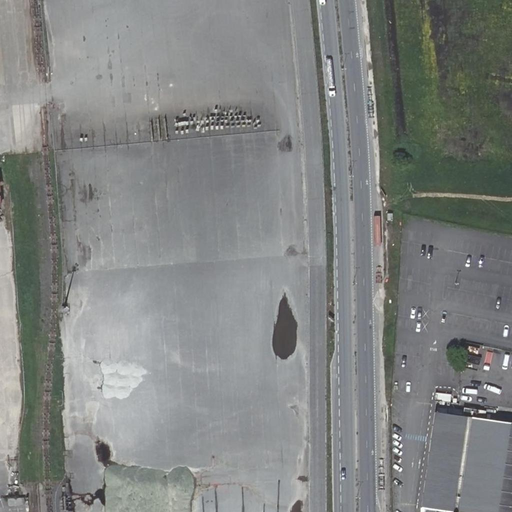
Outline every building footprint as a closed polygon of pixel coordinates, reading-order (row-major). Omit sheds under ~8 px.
[(0,323),(11,324),(13,305),(0,304),(0,323)] [(17,338),(5,339),(5,352),(18,351),(17,338)] [(11,369),(21,368),(20,358),(11,359),(11,369)] [(464,419),(480,421),(481,412),(465,408),(464,419)] [(498,511),(511,425),(480,421),(464,419),(439,415),(424,511),(498,511)] [(511,511),(511,425),(498,511),(511,511)]
